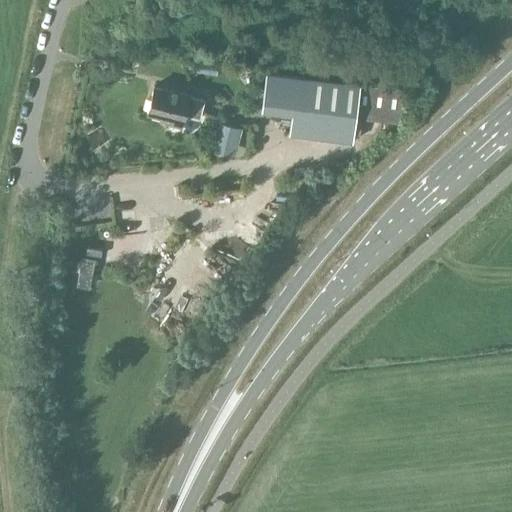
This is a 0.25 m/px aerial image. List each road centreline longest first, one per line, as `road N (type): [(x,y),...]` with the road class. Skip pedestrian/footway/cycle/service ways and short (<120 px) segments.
road 1 (secondary): [(511,67),(358,212),(233,375),(174,511)]
road 2 (secondary): [(175,511),(328,299),(511,124)]
road 3 (unknown): [(25,160),(0,340)]
road 4 (unclassified): [(25,160),(66,0)]
road 5 (unknown): [(0,359),(16,511)]
